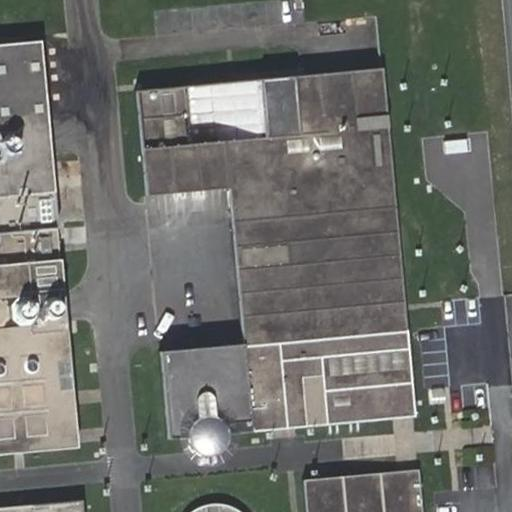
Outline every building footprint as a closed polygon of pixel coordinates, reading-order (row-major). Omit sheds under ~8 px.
[(0,43),(0,452),(76,447),(40,39),(0,43)] [(413,416),(382,66),(136,89),(145,193),(228,188),(241,343),(159,351),(167,439),(413,416)] [(305,511),(422,511),(418,469),(302,479),(305,511)] [(82,511),(81,500),(0,508),(0,511),(82,511)] [(243,511),(234,504),(223,501),(212,500),(201,503),(192,508),(186,511),(243,511)]
